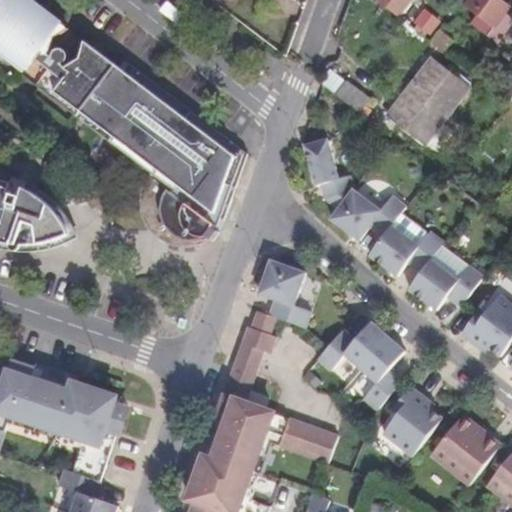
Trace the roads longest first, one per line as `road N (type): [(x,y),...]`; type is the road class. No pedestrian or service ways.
road 1 (residential): [(258,189),(511,403)]
road 2 (residential): [(127,0),(282,117),(258,189)]
road 3 (residential): [(0,301),(196,362)]
road 4 (residential): [(258,189),(196,362)]
road 5 (residential): [(196,362),(144,511)]
